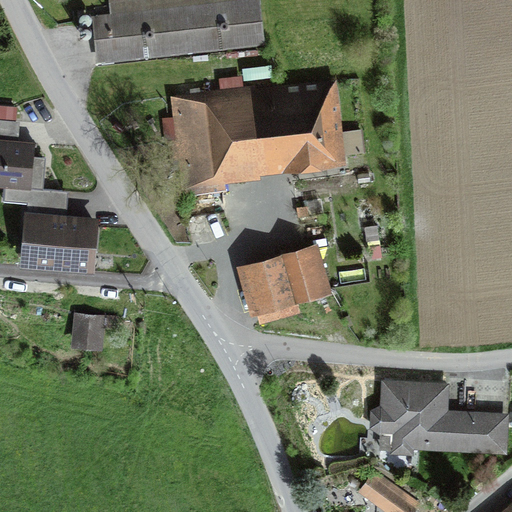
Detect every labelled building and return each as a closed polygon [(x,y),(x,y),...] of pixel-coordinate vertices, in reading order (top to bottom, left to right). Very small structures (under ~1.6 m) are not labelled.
[(266,0),(122,0),(126,62),(270,53),(266,0)] [(330,75),(168,93),(178,182),(340,165),(330,75)] [(61,128),(0,122),(0,187),(54,193),(61,128)] [(120,218),(41,209),(35,263),(114,272),(120,218)] [(282,301),(286,315),(300,311),(297,298),(330,290),(316,239),(243,259),(256,308),(282,301)] [(282,301),(256,308),(260,322),(286,315),(282,301)] [(100,320),(78,316),(73,340),(96,345),(100,320)] [(508,452),(509,397),(445,396),(446,382),(374,380),(374,433),(393,433),(392,450),(508,452)] [(421,511),(425,507),(374,470),(358,492),(384,511),(421,511)] [(511,511),(511,490),(489,511),(511,511)]
